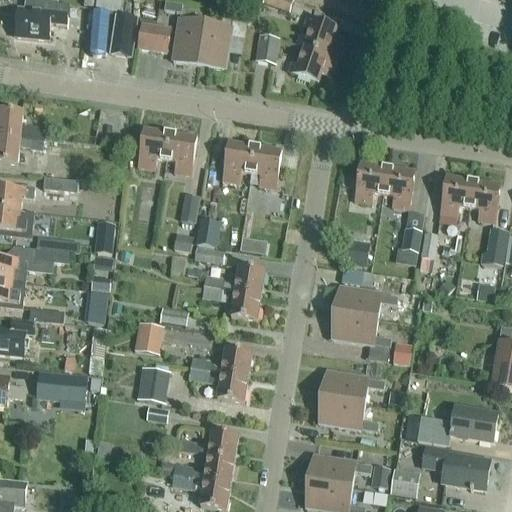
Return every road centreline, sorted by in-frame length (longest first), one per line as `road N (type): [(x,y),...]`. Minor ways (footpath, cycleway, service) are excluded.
road 1 (residential): [(269,511),(331,126)]
road 2 (residential): [(331,126),(0,79)]
road 3 (residential): [(511,156),(331,126)]
road 4 (residential): [(331,126),(384,0)]
